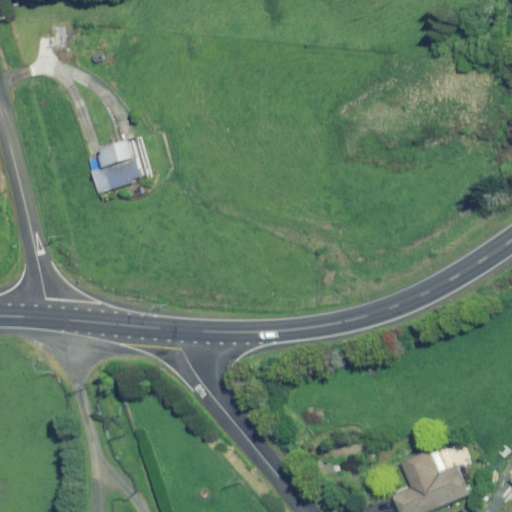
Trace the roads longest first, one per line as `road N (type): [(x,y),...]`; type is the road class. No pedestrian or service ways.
road 1 (primary): [(179,331),(267,332),(367,318),(428,293),(511,241)]
road 2 (residential): [(304,511),(193,370),(179,331)]
road 3 (unclassified): [(46,318),(0,105)]
road 4 (primary): [(46,318),(179,331)]
